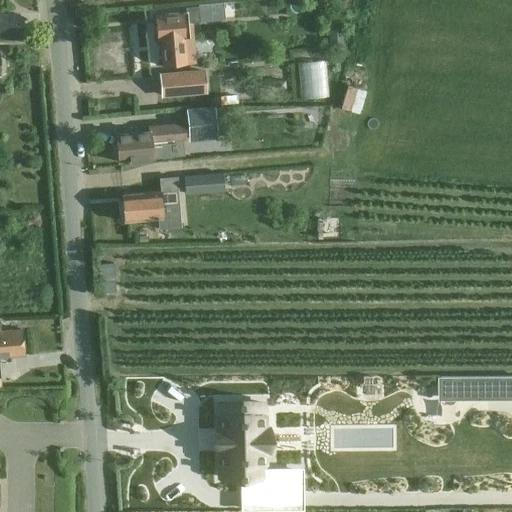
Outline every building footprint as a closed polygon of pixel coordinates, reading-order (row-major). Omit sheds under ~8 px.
[(157,40),(160,40),(162,66),(195,63),(193,36),(189,36),(188,23),(199,22),(199,19),(229,16),(228,3),(198,6),(185,7),(186,12),(155,15),(157,40)] [(341,24),(328,25),(330,48),(343,47),(341,24)] [(323,62),(293,65),(297,102),(326,100),(323,62)] [(161,88),(187,86),(201,84),(200,71),(186,73),(160,75),(161,88)] [(348,100),(356,78),(346,75),(338,97),(348,100)] [(284,81),(276,81),(277,89),(284,88),(284,81)] [(237,95),(214,97),(215,106),(238,104),(237,95)] [(217,136),(216,123),(224,122),(223,112),(239,111),(239,104),(238,104),(215,106),(186,109),(188,125),(189,138),(217,136)] [(148,131),(116,134),(118,162),(152,159),(151,142),(186,139),(184,123),(147,126),(148,131)] [(221,139),(206,140),(207,156),(222,155),(221,139)] [(237,171),(178,176),(180,192),(210,190),(211,201),(239,199),(237,171)] [(161,191),(122,195),(124,221),(163,218),(162,203),(174,202),(173,190),(161,191)] [(98,264),(100,293),(115,292),(113,263),(98,264)] [(0,355),(23,353),(21,329),(0,330),(0,355)] [(511,375),(459,376),(459,396),(462,396),(511,395),(511,375)] [(216,430),(214,430),(214,454),(216,454),(216,479),(238,479),(238,509),(297,509),(296,473),(258,473),(258,452),(263,452),(262,431),(258,431),(257,404),(215,405),(216,430)]
